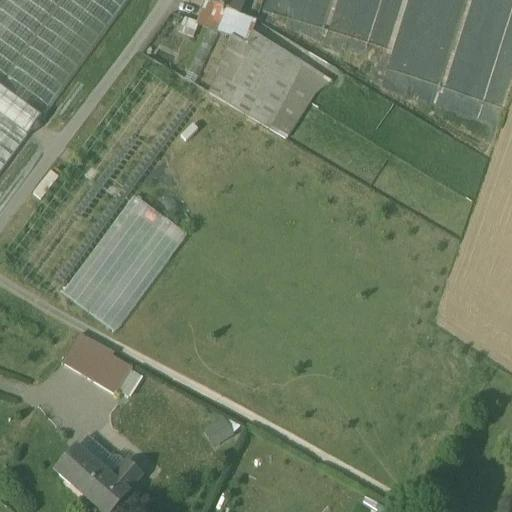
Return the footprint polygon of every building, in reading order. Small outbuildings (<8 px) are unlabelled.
[(0,0),(0,180),(43,123),(42,123),(133,0),(0,0)] [(245,0),(208,0),(206,7),(239,19),(245,0)] [(253,37),(232,88),(217,80),(210,98),(210,99),(270,134),(305,67),(253,37)] [(200,113),(145,71),(0,263),(0,273),(117,340),(192,242),(135,200),(200,113)] [(113,356),(80,339),(76,346),(108,365),(111,360),(111,359),(113,356)] [(134,373),(111,360),(108,365),(76,346),(62,368),(117,401),(134,373)] [(213,450),(232,439),(222,421),(203,433),(213,450)] [(113,485),(77,453),(58,476),(99,511),(117,511),(129,499),(127,497),(143,480),(129,467),(113,485)]
